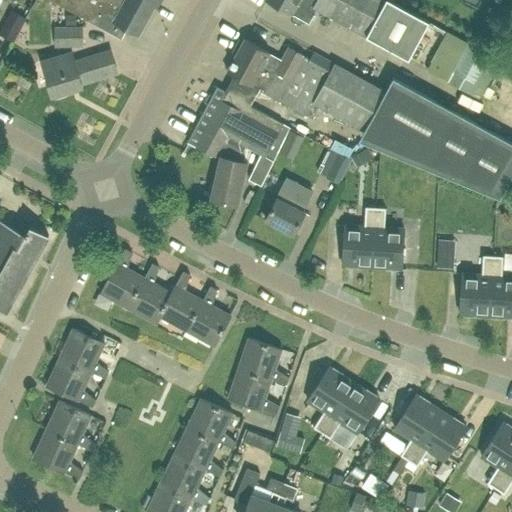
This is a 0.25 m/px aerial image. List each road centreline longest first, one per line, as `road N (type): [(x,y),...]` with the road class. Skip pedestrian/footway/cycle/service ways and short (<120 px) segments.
road 1 (residential): [(511,369),(277,280),(108,188)]
road 2 (residential): [(0,415),(108,188)]
road 3 (residential): [(108,188),(209,0)]
road 4 (residential): [(108,188),(0,128)]
